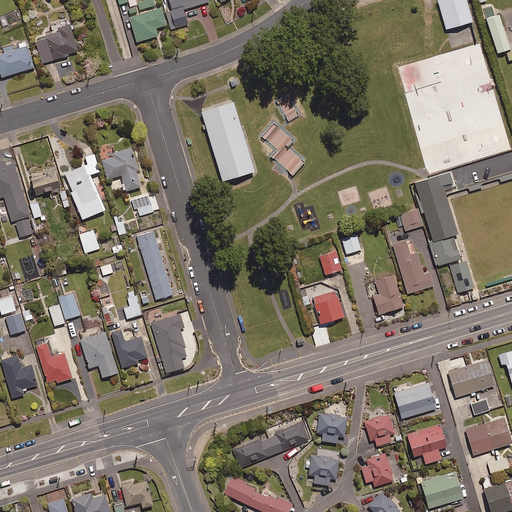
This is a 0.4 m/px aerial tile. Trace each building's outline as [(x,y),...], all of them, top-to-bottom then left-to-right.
[(153,5),(151,0),(143,0),(136,2),(138,10),(153,5)] [(184,10),(207,3),(206,0),(168,0),(171,9),(166,11),(172,29),(188,25),(184,10)] [(471,21),(465,0),(434,0),(443,30),(471,21)] [(164,25),(158,7),(126,17),(134,42),(156,36),(153,28),(164,25)] [(511,49),(499,14),(486,19),(497,54),(511,49)] [(43,63),(78,53),(69,20),(59,23),(61,32),(48,36),(49,39),(37,42),(43,63)] [(31,58),(29,58),(26,48),(0,55),(0,67),(3,78),(34,68),(31,58)] [(254,169),(233,99),(200,109),(222,179),(254,169)] [(298,120),(287,102),(282,105),(293,122),(298,120)] [(290,145),(272,130),(264,138),(279,151),(276,156),(295,173),(303,165),(286,150),(290,145)] [(137,171),(139,170),(132,149),(114,154),(115,158),(103,161),(108,180),(122,176),(127,192),(142,187),(137,171)] [(91,176),(101,172),(94,155),(86,158),(89,165),(66,174),(73,192),(72,193),(83,220),(106,211),(91,176)] [(0,198),(5,197),(12,222),(31,217),(16,163),(6,166),(5,161),(0,162),(0,198)] [(37,196),(61,189),(56,169),(32,175),(37,196)] [(451,182),(448,172),(408,184),(415,206),(418,214),(421,212),(430,241),(426,242),(434,266),(459,259),(451,235),(455,234),(440,185),(451,182)] [(138,217),(154,212),(149,196),(133,201),(138,217)] [(416,208),(398,214),(403,231),(421,226),(416,208)] [(21,238),(33,234),(29,219),(17,223),(21,238)] [(127,234),(123,222),(116,224),(120,236),(127,234)] [(86,254),(100,249),(94,231),(80,235),(86,254)] [(157,300),(173,295),(154,232),(138,237),(157,300)] [(356,233),(341,237),(346,253),(361,248),(356,233)] [(406,237),(391,241),(406,292),(434,284),(430,270),(424,272),(417,251),(415,252),(412,241),(408,242),(406,237)] [(124,252),(122,244),(111,247),(113,255),(124,252)] [(341,268),(334,245),(326,248),(327,251),(318,254),(324,273),(341,268)] [(464,260),(447,266),(456,293),(473,288),(464,260)] [(103,276),(114,272),(111,264),(100,268),(103,276)] [(404,305),(393,272),(374,278),(379,292),(372,295),(378,314),(404,305)] [(343,315),(335,289),(312,296),(320,322),(343,315)] [(67,320),(81,315),(73,294),(59,299),(67,320)] [(0,308),(2,315),(16,311),(12,296),(0,299),(0,308)] [(127,319),(142,316),(136,296),(128,298),(130,306),(124,308),(127,319)] [(55,327),(65,324),(59,305),(49,308),(55,327)] [(107,326),(115,324),(112,313),(104,316),(107,326)] [(12,335),(27,331),(23,314),(7,318),(12,335)] [(180,332),(185,330),(181,315),(152,323),(167,374),(184,369),(181,359),(188,357),(180,332)] [(142,338),(125,343),(122,331),(113,334),(123,368),(148,361),(142,338)] [(103,379),(119,374),(106,333),(82,341),(91,369),(99,366),(103,379)] [(65,354),(52,358),(47,344),(37,347),(49,383),(57,380),(58,383),(73,379),(65,354)] [(511,351),(511,347),(497,351),(501,362),(505,361),(511,384),(511,351)] [(486,357),(466,363),(463,355),(449,359),(452,367),(447,369),(455,394),(494,383),(486,357)] [(32,366),(22,369),(19,356),(2,361),(12,399),(25,395),(23,390),(38,386),(32,366)] [(400,416),(435,406),(427,379),(393,389),(400,416)] [(474,413),(489,408),(485,397),(470,403),(474,413)] [(343,435),(346,415),(318,410),(315,430),(321,431),(320,438),(336,440),(337,434),(343,435)] [(389,432),(394,431),(388,411),(363,418),(369,437),(374,436),(376,443),(390,439),(389,432)] [(472,452),(511,440),(503,415),(464,427),(472,452)] [(239,465),(309,438),(302,419),(274,430),(274,432),(267,435),(266,433),(231,446),(239,465)] [(437,446),(446,444),(439,421),(406,431),(412,453),(421,451),(424,460),(440,455),(437,446)] [(374,483),(393,477),(384,450),(365,456),(367,462),(362,464),(366,478),(371,477),(374,483)] [(333,452),(332,456),(310,452),(305,486),(321,488),(322,482),(328,483),(329,476),(335,477),(339,453),(333,452)] [(426,505),(462,495),(455,469),(426,477),(425,471),(417,473),(426,505)] [(253,488),(255,484),(231,473),(223,491),(268,511),(286,511),(291,501),(278,494),(277,497),(266,491),(265,493),(253,488)] [(511,475),(484,485),(492,511),(507,511),(506,509),(511,507),(511,475)] [(141,505),(150,503),(146,478),(120,482),(124,503),(140,500),(141,505)] [(374,511),(402,511),(383,489),(367,503),(374,511)] [(110,511),(104,491),(91,494),(90,490),(70,496),(74,511),(110,511)] [(67,511),(62,496),(46,501),(49,511),(46,511),(67,511)] [(114,511),(123,511),(121,503),(113,505),(114,511)]
